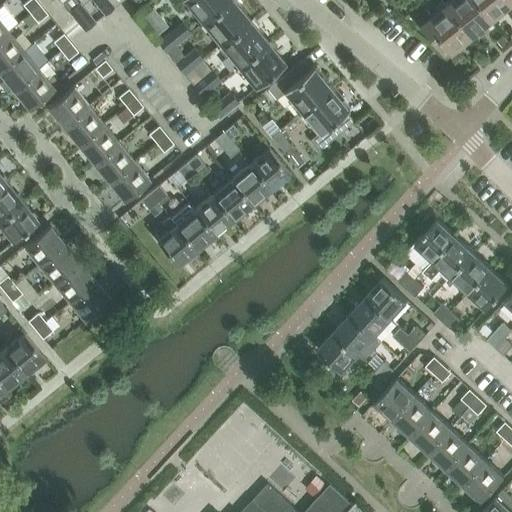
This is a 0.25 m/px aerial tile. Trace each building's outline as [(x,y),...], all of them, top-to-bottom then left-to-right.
[(36,0),(27,0),(23,4),(30,13),(41,5),(36,0)] [(95,22),(78,1),(77,0),(60,0),(62,1),(63,0),(70,9),(69,10),(85,30),(95,22)] [(122,0),(93,0),(105,14),(122,0)] [(227,0),(183,0),(201,21),(227,0)] [(227,0),(201,21),(219,43),(250,18),(235,0),(227,0)] [(435,11),(419,24),(444,55),(449,51),(450,53),(470,37),(443,4),(444,4),(441,0),(439,0),(431,6),(435,11)] [(448,0),(444,4),(443,4),(470,37),(490,21),(472,0),(448,0)] [(506,0),(472,0),(490,21),(510,4),(506,0)] [(38,22),(48,14),(41,5),(30,13),(38,22)] [(0,37),(9,30),(0,18),(0,37)] [(219,43),(238,66),(269,40),(250,18),(219,43)] [(183,22),(158,42),(166,52),(175,44),(191,32),(183,22)] [(56,25),(49,30),(53,35),(60,29),(56,25)] [(0,68),(24,49),(9,30),(0,37),(0,68)] [(63,33),(53,41),(61,50),(71,42),(63,33)] [(238,66),(255,87),(286,62),(269,40),(238,66)] [(62,64),(68,59),(78,51),(71,42),(61,50),(55,55),(62,64)] [(184,56),(175,44),(166,52),(176,63),(184,56)] [(184,56),(176,63),(184,73),(192,67),(203,58),(195,48),(184,56)] [(0,72),(13,89),(40,67),(24,49),(0,68),(0,72)] [(268,87),(277,98),(285,91),(301,112),(331,87),(314,65),(311,68),(303,58),(268,87)] [(102,76),(112,68),(105,59),(95,67),(102,76)] [(47,76),(40,67),(13,89),(29,108),(51,90),(59,84),(51,73),(47,76)] [(202,78),(192,67),(184,73),(194,85),(202,78)] [(202,78),(194,85),(202,95),(220,80),(212,70),(202,78)] [(89,104),(73,85),(48,106),(63,125),(89,104)] [(346,111),(349,108),(331,87),(301,112),(318,132),(309,139),(317,148),(353,120),(346,111)] [(128,88),(118,96),(126,105),(136,96),(128,88)] [(230,91),(211,107),(219,117),(238,101),(230,91)] [(133,114),(143,106),(136,96),(126,105),(133,114)] [(78,143),(104,122),(89,104),(63,125),(78,143)] [(272,136),(279,130),(281,128),(273,118),(264,126),(272,136)] [(94,162),(119,141),(104,122),(78,143),(94,162)] [(233,123),(228,127),(223,131),(238,149),(239,149),(232,140),(241,133),(233,123)] [(159,125),(149,133),(156,142),(166,133),(159,125)] [(283,150),(290,143),(279,130),(272,136),(283,150)] [(223,131),(215,138),(230,156),(238,149),(223,131)] [(164,151),(174,143),(166,133),(156,142),(164,151)] [(263,139),(253,147),(260,155),(249,163),(270,189),(290,172),(263,139)] [(109,180),(134,159),(119,141),(94,162),(109,180)] [(297,167),(302,162),(292,149),(286,154),(297,167)] [(204,164),(196,153),(186,161),(195,171),(204,164)] [(124,199),(150,178),(134,159),(109,180),(124,199)] [(178,168),(186,178),(195,171),(186,161),(178,168)] [(251,204),(270,189),(249,163),(231,179),(251,204)] [(0,189),(8,183),(0,172),(0,189)] [(231,179),(212,194),(233,219),(251,204),(231,179)] [(8,183),(0,189),(0,219),(23,201),(8,183)] [(166,196),(158,185),(149,192),(157,203),(166,196)] [(141,200),(149,210),(157,204),(157,203),(149,192),(141,200)] [(212,194),(195,208),(194,209),(214,234),(233,219),(212,194)] [(0,224),(13,241),(38,220),(23,201),(0,219),(0,224)] [(189,201),(170,216),(176,223),(175,225),(195,250),(214,234),(194,209),(195,208),(189,201)] [(157,204),(149,210),(154,215),(161,209),(157,204)] [(176,223),(170,216),(169,215),(161,222),(168,230),(157,239),(178,264),(195,250),(175,225),(176,223)] [(415,243),(407,253),(425,269),(456,235),(438,218),(415,243)] [(65,243),(49,223),(24,244),(40,263),(65,243)] [(473,251),(456,235),(425,269),(433,277),(442,268),(450,276),(473,251)] [(65,243),(40,263),(55,282),(80,261),(65,243)] [(450,276),(468,292),(491,267),(473,251),(450,276)] [(80,261),(55,282),(70,300),(95,279),(80,261)] [(486,309),(502,292),(509,284),(491,267),(468,292),(486,309)] [(416,279),(407,270),(399,280),(408,288),(416,279)] [(7,274),(0,280),(0,285),(5,292),(15,284),(7,274)] [(392,317),(408,299),(384,277),(367,295),(392,317)] [(86,319),(111,299),(95,279),(70,300),(86,319)] [(408,288),(416,296),(425,286),(416,279),(408,288)] [(12,301),(22,292),(15,284),(5,292),(12,301)] [(375,335),(392,317),(367,295),(351,313),(375,335)] [(451,310),(443,303),(434,312),(442,320),(451,310)] [(442,320),(451,328),(460,318),(451,310),(442,320)] [(38,311),(27,319),(35,329),(46,321),(38,311)] [(351,313),(334,330),(359,353),(375,335),(351,313)] [(43,338),(53,330),(46,321),(35,329),(43,338)] [(511,328),(503,321),(487,339),(496,347),(505,337),(511,329),(511,328)] [(419,341),(427,334),(417,325),(410,333),(419,341)] [(393,335),(401,342),(411,351),(419,341),(410,333),(409,334),(401,326),(393,335)] [(342,371),(343,370),(359,353),(334,330),(318,348),(342,371)] [(26,372),(45,357),(24,331),(5,347),(26,372)] [(511,343),(505,337),(496,347),(504,355),(511,346),(511,343)] [(0,378),(7,387),(26,372),(5,347),(0,350),(0,378)] [(435,356),(426,365),(435,373),(444,364),(435,356)] [(386,378),(394,369),(385,360),(377,369),(386,378)] [(443,381),(452,371),(444,364),(435,373),(443,381)] [(377,369),(369,378),(378,386),(386,378),(377,369)] [(416,394),(398,377),(375,401),(394,418),(416,394)] [(470,388),(462,398),(470,406),(479,396),(470,388)] [(394,418),(411,434),(434,410),(416,394),(394,418)] [(479,413),(488,404),(479,396),(470,406),(479,413)] [(451,426),(434,410),(411,434),(429,450),(451,426)] [(511,426),(506,421),(497,430),(505,438),(511,430),(511,426)] [(446,467),(469,442),(451,426),(429,450),(446,467)] [(464,483),(486,458),(469,442),(446,467),(464,483)] [(464,483),(482,500),(505,475),(486,458),(464,483)] [(318,497),(329,485),(317,475),(306,487),(318,497)] [(348,511),(355,505),(331,483),(303,511),(299,511),(268,483),(241,511),(348,511)] [(511,511),(511,509),(497,495),(481,511),(511,511)]
